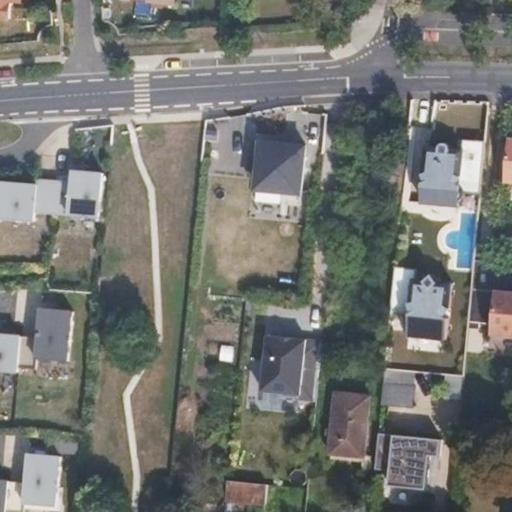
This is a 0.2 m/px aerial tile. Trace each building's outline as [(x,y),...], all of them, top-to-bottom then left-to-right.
[(0,0),(0,18),(13,20),(14,4),(14,0),(0,0)] [(316,141),(264,135),(258,185),(310,191),(316,141)] [(464,202),(465,193),(480,194),(485,142),(463,140),(461,162),(427,159),(420,215),(458,218),(458,213),(463,208),(464,202)] [(376,186),(400,188),(402,157),(379,155),(376,186)] [(74,184),(58,183),(55,214),(102,218),(106,174),(75,172),(74,184)] [(55,214),(58,183),(40,181),(40,186),(4,183),(1,219),(38,222),(38,213),(55,214)] [(416,281),(395,279),(389,336),(402,337),(408,348),(446,352),(448,330),(444,327),(449,319),(451,295),(436,294),(432,299),(426,292),(415,292),(416,281)] [(511,292),(495,292),(492,335),(511,335),(511,292)] [(40,339),(23,338),(21,369),(38,370),(39,360),(71,363),(75,313),(42,310),(40,339)] [(0,371),(20,374),(21,369),(23,338),(0,335),(0,371)] [(317,402),(323,342),(308,341),(308,343),(296,342),(296,340),(269,337),(264,392),(303,396),(302,400),(317,402)] [(251,358),(249,390),(263,390),(265,359),(251,358)] [(418,373),(386,370),(382,407),(414,411),(418,373)] [(339,394),(333,454),(364,457),(371,397),(339,394)] [(441,443),(379,437),(377,454),(376,473),(390,474),(388,489),(426,493),(429,460),(439,461),(441,443)] [(31,484),(11,483),(9,511),(29,511),(30,505),(62,508),(66,459),(33,456),(31,484)] [(0,511),(9,511),(11,483),(0,481),(0,511)] [(228,501),(266,506),(268,485),(230,481),(228,501)] [(213,496),(225,497),(226,486),(213,485),(213,496)]
